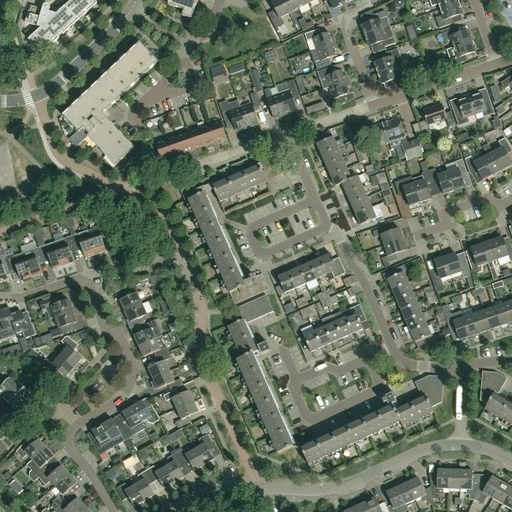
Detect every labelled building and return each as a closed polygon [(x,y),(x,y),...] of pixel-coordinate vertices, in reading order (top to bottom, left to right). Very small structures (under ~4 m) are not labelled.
[(97,3),(94,0),(67,0),(68,0),(67,1),(67,2),(68,3),(68,4),(65,7),(64,6),(63,6),(62,6),(62,7),(61,7),(61,8),(61,9),(61,10),(59,12),(50,9),(50,8),(50,7),(50,6),(49,5),(48,5),(47,4),(46,4),(45,5),(44,5),(44,6),(43,6),(43,9),(31,5),(25,23),(38,27),(40,29),(28,40),(29,40),(30,40),(48,46),(60,37),(59,36),(62,33),(63,34),(69,28),(72,29),(74,24),(79,19),(81,20),(84,15),(91,9),(93,10),(95,5),(97,3)] [(169,0),(168,5),(184,11),(182,16),(191,19),(197,0),(169,0)] [(281,18),(289,14),(282,0),(275,0),(271,2),(275,11),(268,14),(276,29),(284,25),(281,18)] [(282,0),(289,14),(299,9),(294,0),(282,0)] [(294,0),(299,9),(309,4),(306,0),(294,0)] [(341,0),(323,0),(325,2),(329,0),(334,9),(344,4),(341,0)] [(440,10),(459,4),(458,0),(429,0),(432,7),(438,4),(440,10)] [(459,4),(440,10),(442,16),(436,18),(439,29),(451,24),(449,19),(463,14),(459,4)] [(365,36),(384,30),(390,27),(385,11),(373,15),(375,21),(361,26),(365,36)] [(384,30),(365,36),(368,47),(382,42),(384,48),(396,43),(392,33),(390,27),(384,30)] [(316,50),(336,44),(334,39),(331,40),(329,33),(321,36),(319,29),(305,34),(307,41),(312,39),(316,50)] [(453,48),(472,41),(469,31),(455,36),(453,30),(441,34),(438,35),(437,37),(438,42),(440,43),(441,43),(444,42),(445,45),(451,42),(453,48)] [(472,41),(453,48),(447,50),(452,66),(464,62),(462,56),(476,52),(472,41)] [(134,148),(107,118),(111,115),(106,111),(158,62),(140,43),(63,116),(79,133),(83,129),(89,135),(87,136),(115,166),(134,148)] [(336,44),(316,50),(320,61),(315,63),(317,70),(331,65),(329,59),(337,56),(335,49),(337,48),(336,44)] [(378,74),(397,67),(395,62),(401,60),(398,49),(386,53),(388,59),(374,63),(378,74)] [(329,88),(349,81),(347,77),(344,78),(342,71),(334,73),(332,67),(318,72),(320,79),(322,83),(327,81),(329,88)] [(397,67),(378,74),(381,84),(395,80),(397,85),(409,81),(405,71),(398,73),(397,67)] [(215,85),(229,80),(225,69),(211,74),(215,85)] [(253,84),(260,82),(255,70),(249,73),(253,84)] [(511,88),(511,76),(501,84),(505,90),(510,86),(511,88)] [(278,95),(285,115),(296,111),(290,94),(297,92),(293,81),(286,83),(289,91),(278,95)] [(349,81),(329,88),(331,95),(326,96),(328,101),(330,109),(345,104),(342,97),(350,94),(348,87),(350,86),(349,81)] [(496,86),(490,88),(492,95),(499,93),(496,86)] [(285,115),(278,95),(272,97),(270,89),(264,91),(274,119),(285,115)] [(254,107),(260,105),(256,93),(250,95),(254,107)] [(468,95),(475,115),(482,113),(484,118),(488,116),(495,114),(490,100),(483,102),(481,94),(474,96),(473,94),(468,95)] [(468,118),(475,115),(468,95),(464,97),(465,100),(457,102),(460,110),(454,112),(459,126),(466,124),(469,123),(468,118)] [(236,132),(247,128),(240,108),(238,101),(228,104),(227,101),(219,104),(223,117),(230,115),(236,132)] [(240,108),(247,128),(258,124),(251,104),(240,108),(238,101),(240,108)] [(428,125),(446,119),(449,128),(456,125),(451,112),(445,114),(442,105),(423,111),(426,120),(417,123),(422,137),(431,134),(428,125)] [(260,114),(264,123),(269,121),(265,112),(260,114)] [(419,140),(417,141),(408,144),(405,137),(399,118),(372,127),(378,146),(389,142),(392,150),(402,146),(406,159),(423,153),(419,140)] [(209,125),(216,143),(227,139),(221,121),(209,125)] [(353,141),(360,139),(354,122),(347,124),(351,136),(353,141)] [(205,146),(216,143),(209,125),(199,129),(205,146)] [(194,150),(205,146),(199,129),(188,132),(194,150)] [(183,154),(194,150),(188,132),(177,136),(183,154)] [(172,157),(183,154),(177,136),(166,140),(172,157)] [(322,155),(338,148),(333,137),(317,144),(322,155)] [(511,165),(507,155),(511,152),(511,150),(508,143),(505,139),(499,142),(502,148),(493,153),(502,171),(511,165)] [(161,161),(172,157),(166,140),(155,143),(161,161)] [(425,146),(428,153),(436,151),(435,147),(430,144),(425,146)] [(483,158),(493,176),(502,171),(493,153),(488,144),(482,147),(487,156),(483,158)] [(326,166),(342,159),(338,148),(322,155),(326,166)] [(493,176),(483,158),(475,163),(471,157),(465,160),(470,174),(477,170),(483,181),(493,176)] [(331,176),(347,169),(342,159),(326,166),(331,176)] [(454,191),(455,194),(462,192),(461,189),(465,188),(461,176),(467,174),(462,160),(445,166),(447,172),(448,172),(454,191)] [(186,188),(191,199),(188,200),(235,305),(269,290),(263,275),(255,279),(253,276),(250,277),(251,280),(247,282),(208,194),(214,191),(220,203),(267,182),(262,171),(264,170),(261,163),(211,184),(209,178),(186,188)] [(367,173),(374,170),(373,165),(365,167),(367,173)] [(351,179),(347,169),(331,176),(336,187),(342,184),(351,179)] [(448,172),(447,172),(438,176),(435,169),(428,171),(433,186),(440,184),(444,195),(454,191),(448,172)] [(427,188),(433,186),(428,171),(422,174),(423,176),(412,180),(414,184),(420,203),(431,199),(427,188)] [(347,194),(363,187),(358,176),(351,179),(342,184),(347,194)] [(397,190),(403,188),(401,181),(394,183),(397,190)] [(36,182),(29,192),(33,195),(40,185),(36,182)] [(403,188),(410,207),(420,203),(414,184),(403,188)] [(351,204),(367,197),(363,187),(347,194),(351,204)] [(385,202),(393,200),(391,194),(383,197),(385,202)] [(356,215),(372,208),(367,197),(351,204),(356,215)] [(372,208),(356,215),(361,226),(377,219),(372,208)] [(87,231),(96,255),(106,251),(103,243),(109,241),(103,225),(96,228),(98,233),(90,236),(88,230),(87,231)] [(403,240),(400,229),(381,236),(384,246),(403,240)] [(85,258),(96,255),(87,231),(79,234),(71,236),(77,252),(82,250),(85,258)] [(71,254),(77,252),(71,236),(55,242),(63,266),(74,262),(71,254)] [(492,241),(500,265),(511,261),(511,249),(508,238),(503,239),(502,237),(492,241)] [(403,240),(384,246),(388,257),(407,250),(403,240)] [(500,265),(492,241),(481,245),(488,264),(490,269),(494,281),(498,279),(494,268),(492,262),(498,260),(500,265)] [(63,266),(55,242),(39,248),(44,263),(50,261),(53,270),(63,266)] [(483,265),(488,264),(481,245),(471,248),(472,250),(466,252),(472,271),(470,272),(470,273),(471,276),(482,272),(483,265)] [(44,263),(39,248),(23,253),(31,277),(42,274),(39,265),(44,263)] [(31,277),(23,253),(14,256),(12,249),(4,251),(12,274),(18,272),(21,281),(31,277)] [(12,274),(4,251),(4,250),(0,250),(0,252),(1,255),(0,255),(0,282),(8,280),(6,276),(12,274)] [(320,259),(327,275),(332,273),(334,278),(345,274),(338,258),(333,260),(331,254),(320,259)] [(470,273),(470,272),(466,262),(459,265),(455,254),(445,257),(451,276),(461,273),(463,279),(469,277),(468,273),(470,273)] [(441,280),(451,276),(445,257),(434,261),(438,271),(430,273),(435,288),(443,286),(441,280)] [(317,280),(327,275),(320,259),(310,264),(317,280)] [(306,284),(317,280),(310,264),(299,268),(306,284)] [(392,290),(408,283),(404,273),(407,271),(405,265),(392,271),(394,277),(388,280),(392,290)] [(296,289),(306,284),(299,268),(289,273),(296,289)] [(285,294),(296,289),(289,273),(278,278),(285,294)] [(125,312),(142,304),(140,299),(144,297),(144,296),(143,292),(141,292),(139,293),(136,286),(141,284),(140,282),(129,287),(130,289),(122,293),(125,299),(120,301),(125,312)] [(397,301),(413,294),(408,283),(392,290),(397,301)] [(425,295),(432,292),(430,286),(423,289),(425,295)] [(327,291),(326,288),(321,289),(323,292),(322,293),(326,300),(331,298),(327,290),(327,291)] [(351,297),(356,295),(352,288),(347,290),(351,297)] [(479,295),(478,295),(480,300),(485,299),(483,293),(482,288),(477,290),(479,295)] [(427,300),(435,297),(433,292),(432,292),(425,295),(427,300)] [(321,303),(326,300),(322,293),(317,295),(321,302),(321,303)] [(401,311),(417,304),(413,294),(397,301),(401,311)] [(258,347),(248,323),(274,312),(267,296),(238,308),(243,320),(228,327),(241,358),(237,360),(278,453),(296,445),(257,356),(270,351),(267,343),(258,347)] [(435,297),(427,300),(429,305),(437,302),(435,297)] [(511,322),(511,297),(503,300),(504,304),(511,323),(511,322)] [(56,298),(40,303),(42,310),(46,309),(50,320),(55,318),(73,312),(69,300),(58,304),(56,298)] [(299,309),(303,307),(300,299),(295,301),(299,309)] [(142,304),(125,312),(130,322),(134,320),(137,327),(145,323),(142,317),(147,315),(142,304)] [(406,322),(422,315),(417,304),(401,311),(406,322)] [(501,327),(511,323),(504,304),(494,308),(501,327)] [(346,318),(353,334),(363,329),(364,331),(370,329),(366,321),(359,305),(350,309),(353,315),(346,318)] [(305,309),(308,316),(313,314),(310,307),(305,309)] [(444,315),(443,313),(442,313),(440,307),(436,308),(437,311),(436,315),(438,320),(445,317),(444,315)] [(14,327),(11,315),(8,308),(0,311),(0,318),(2,325),(0,326),(0,337),(1,340),(11,336),(9,329),(14,327)] [(491,330),(501,327),(494,308),(484,311),(491,330)] [(303,318),(308,316),(305,309),(300,311),(303,318)] [(464,318),(470,337),(480,334),(474,315),(473,315),(471,309),(461,312),(464,318)] [(11,315),(14,327),(17,334),(23,332),(25,339),(36,335),(31,323),(26,325),(21,311),(11,315)] [(470,337),(464,318),(461,312),(461,311),(452,315),(449,313),(444,315),(445,317),(447,322),(450,332),(456,330),(460,341),(470,337)] [(480,334),(491,330),(484,311),(474,315),(480,334)] [(73,312),(55,318),(59,329),(50,332),(52,338),(64,334),(62,328),(77,323),(73,312)] [(411,332),(427,325),(422,315),(406,322),(411,332)] [(342,339),(335,323),(332,316),(322,320),(332,344),(342,339)] [(342,339),(353,334),(346,318),(335,323),(342,339)] [(139,347),(156,339),(151,329),(157,326),(155,320),(142,326),(144,332),(134,336),(139,347)] [(322,348),(332,344),(322,320),(321,320),(325,328),(315,332),(322,348)] [(427,325),(411,332),(415,343),(425,339),(427,345),(444,338),(444,337),(450,334),(447,328),(442,331),(443,333),(435,337),(434,335),(431,336),(427,325)] [(87,349),(99,346),(95,330),(83,333),(87,349)] [(174,332),(177,339),(182,337),(179,330),(174,332)] [(311,353),(322,348),(315,332),(304,337),(311,353)] [(60,356),(75,368),(82,359),(70,349),(75,343),(68,337),(65,337),(61,342),(68,347),(60,356)] [(156,358),(169,353),(167,347),(165,348),(160,337),(156,339),(139,347),(144,357),(154,353),(156,358)] [(5,358),(11,356),(9,348),(2,351),(5,358)] [(175,360),(185,357),(182,348),(173,351),(175,360)] [(26,357),(32,362),(36,356),(31,352),(26,357)] [(153,379),(170,371),(165,361),(171,358),(169,353),(156,358),(159,364),(148,368),(153,379)] [(67,377),(75,368),(60,356),(53,365),(45,359),(41,364),(51,373),(55,367),(67,377)] [(170,371),(153,379),(158,390),(168,385),(170,391),(183,385),(181,379),(175,382),(170,371)] [(511,402),(498,395),(507,379),(497,373),(483,372),(480,401),(487,405),(484,409),(511,425),(511,402)] [(434,412),(431,407),(442,403),(444,377),(429,376),(415,383),(421,396),(398,407),(392,394),(384,397),(388,406),(300,448),(308,465),(400,422),(402,427),(434,412)] [(8,392),(3,398),(15,410),(30,394),(17,382),(16,384),(10,378),(1,387),(8,392)] [(46,399),(54,391),(41,379),(33,387),(46,399)] [(177,409),(194,402),(189,391),(179,396),(176,390),(164,396),(166,402),(172,399),(177,409)] [(132,408),(142,423),(146,421),(148,423),(153,424),(160,420),(153,408),(148,411),(142,402),(132,408)] [(194,402),(177,409),(181,420),(175,423),(178,428),(191,423),(188,417),(199,412),(194,402)] [(128,423),(123,426),(130,438),(145,429),(141,424),(142,423),(132,408),(122,414),(128,423)] [(123,426),(118,429),(112,420),(102,426),(111,442),(115,447),(130,438),(123,426)] [(109,450),(106,445),(111,442),(102,426),(99,428),(99,427),(97,426),(93,429),(92,430),(93,431),(92,432),(98,441),(93,444),(100,456),(103,461),(105,460),(106,455),(105,453),(109,450)] [(16,444),(20,440),(14,434),(10,438),(16,444)] [(195,450),(205,465),(215,459),(209,450),(214,447),(207,435),(198,440),(202,446),(195,450)] [(32,461),(46,449),(38,440),(30,448),(26,442),(16,452),(22,460),(27,455),(32,461)] [(39,478),(49,469),(46,465),(54,458),(46,449),(32,461),(37,466),(32,471),(30,473),(29,477),(34,482),(39,478)] [(195,471),(205,465),(195,450),(189,453),(188,451),(184,450),(183,451),(182,450),(177,453),(184,465),(189,462),(195,471)] [(179,468),(184,465),(177,453),(172,456),(167,458),(170,464),(165,468),(175,483),(185,477),(179,468)] [(55,487),(69,475),(62,466),(53,474),(49,469),(39,478),(46,486),(51,482),(55,487)] [(175,483),(165,468),(159,471),(158,470),(154,467),(147,471),(154,483),(159,480),(164,489),(175,483)] [(449,489),(449,470),(437,470),(437,473),(429,473),(433,499),(439,499),(439,494),(443,495),(443,489),(449,489)] [(460,490),(461,471),(449,470),(449,489),(460,490)] [(149,486),(154,483),(147,471),(141,474),(145,480),(135,485),(144,501),(154,495),(149,486)] [(474,500),(484,475),(473,475),(473,471),(461,471),(460,490),(466,490),(466,495),(469,495),(469,500),(474,500)] [(429,473),(430,488),(424,490),(418,478),(407,483),(416,500),(421,498),(423,502),(426,501),(428,505),(433,503),(433,499),(429,473)] [(66,501),(73,496),(69,491),(77,484),(69,475),(55,487),(60,493),(55,497),(57,499),(54,502),(52,507),(55,510),(62,505),(66,501)] [(493,499),(502,482),(492,476),(490,479),(484,476),(484,475),(474,500),(478,501),(477,501),(483,504),(488,496),(493,499)] [(503,505),(511,488),(502,482),(493,499),(503,505)] [(405,505),(416,500),(407,483),(397,488),(405,505)] [(144,501),(135,485),(129,489),(125,484),(116,489),(123,501),(129,498),(134,507),(144,501)] [(395,511),(395,510),(405,505),(397,488),(386,493),(392,505),(387,508),(388,511),(395,511)] [(511,510),(511,488),(503,505),(511,510)] [(388,511),(387,508),(381,510),(375,498),(365,503),(369,511),(388,511)] [(80,511),(86,507),(78,499),(70,506),(66,501),(62,505),(55,510),(56,511),(80,511)] [(369,511),(365,503),(354,507),(356,511),(369,511)]
